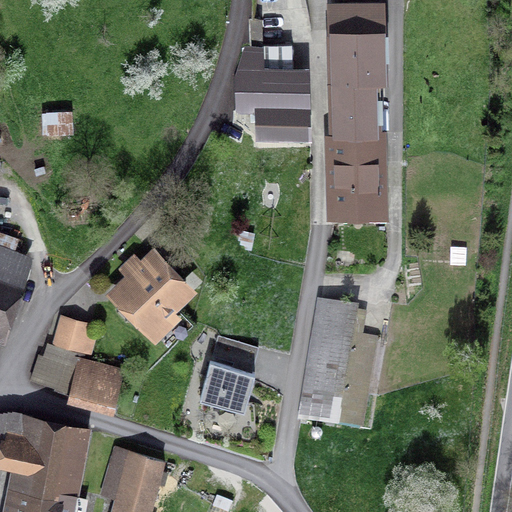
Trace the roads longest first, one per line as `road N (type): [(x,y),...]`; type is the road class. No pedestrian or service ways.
road 1 (residential): [(238,0),(188,150),(126,231),(32,326),(0,381)]
road 2 (residential): [(278,490),(318,224),(316,74)]
road 3 (residential): [(0,390),(223,460),(278,490)]
